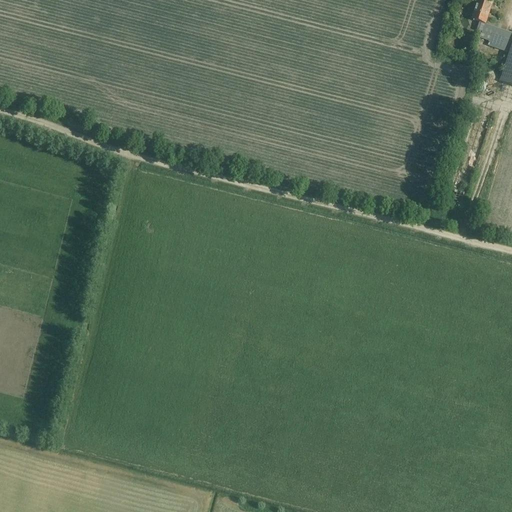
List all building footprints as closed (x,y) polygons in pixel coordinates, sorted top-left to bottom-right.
[(479,0),(472,21),(485,25),(492,3),(483,0),(479,0)] [(478,43),(509,54),(511,45),(511,34),(485,25),(478,43)] [(511,45),(509,54),(500,83),(511,87),(511,45)] [(0,511),(14,444),(3,441),(0,455),(0,511)] [(6,511),(18,511),(32,448),(21,446),(6,511)] [(77,470),(85,473),(88,464),(80,461),(77,470)]
